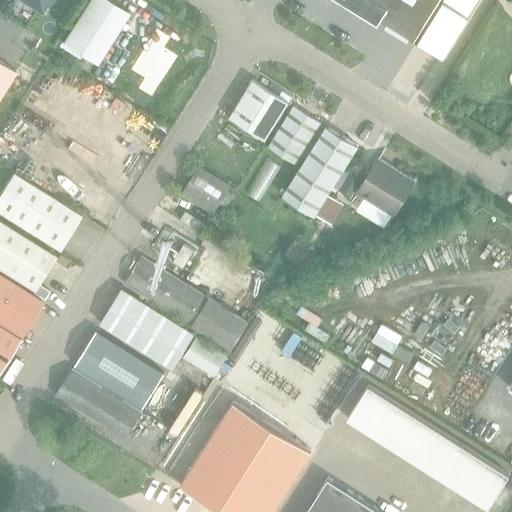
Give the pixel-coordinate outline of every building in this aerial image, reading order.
[(87,0),(61,42),(96,63),(128,12),(109,0),(87,0)] [(380,18),(414,39),(438,0),(339,0),(377,23),(380,18)] [(468,17),(443,1),(416,42),(442,58),(468,17)] [(0,95),(15,71),(0,61),(0,95)] [(229,116),(265,139),(288,101),(252,79),(229,116)] [(268,146),(295,163),(321,122),(293,105),(268,146)] [(282,195),(314,215),(358,145),(326,125),(282,195)] [(357,192),(392,214),(413,180),(378,158),(357,192)] [(215,176),(217,172),(203,164),(201,167),(198,165),(181,193),(212,213),(230,185),(215,176)] [(0,192),(0,212),(59,249),(80,215),(12,173),(0,192)] [(0,269),(34,290),(55,256),(0,221),(0,269)] [(153,248),(190,271),(203,249),(158,221),(148,237),(157,243),(153,248)] [(430,237),(421,241),(430,258),(439,254),(430,237)] [(284,254),(305,268),(316,251),(295,238),(284,254)] [(124,283),(231,349),(248,322),(141,256),(124,283)] [(0,322),(21,335),(42,301),(0,274),(0,322)] [(303,294),(283,280),(273,294),(293,308),(303,294)] [(100,323),(173,368),(194,334),(122,288),(100,323)] [(0,355),(12,335),(0,327),(0,355)] [(96,330),(74,364),(144,408),(165,373),(96,330)] [(183,356),(213,376),(227,354),(196,335),(183,356)] [(471,354),(466,363),(483,372),(488,363),(471,354)] [(55,395),(124,438),(141,411),(72,367),(55,395)] [(368,384),(347,418),(488,507),(509,474),(368,384)] [(179,484),(222,511),(271,511),(311,450),(233,400),(179,484)] [(186,426),(177,419),(163,437),(186,455),(210,423),(196,413),(186,426)] [(384,454),(389,445),(369,433),(364,441),(384,454)] [(382,511),(328,477),(305,511),(382,511)]
